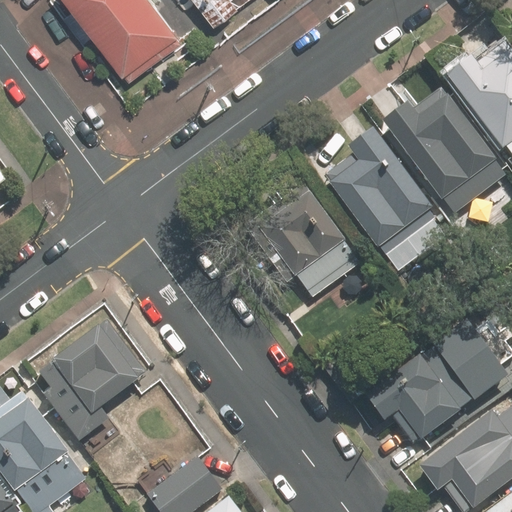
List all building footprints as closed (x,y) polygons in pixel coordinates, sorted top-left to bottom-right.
[(190,33),(165,0),(78,0),(83,6),(70,15),(88,40),(101,30),(133,74),(190,33)] [(201,0),(218,23),(244,4),(241,0),(201,0)] [(479,51),(455,70),(508,147),(511,143),(511,37),(485,59),(479,51)] [(416,96),(390,116),(460,210),(511,173),(500,159),(502,156),(455,91),(453,92),(447,85),(422,104),(416,96)] [(362,151),(329,173),(389,253),(440,216),(434,207),(440,203),(381,124),(356,142),(362,151)] [(0,189),(13,180),(0,162),(0,189)] [(364,259),(307,179),(269,206),(276,215),(260,227),(310,298),(364,259)] [(511,376),(511,369),(508,365),(511,361),(511,341),(494,317),(479,328),(471,317),(372,388),(392,416),(406,406),(427,436),(511,376)] [(55,385),(49,389),(84,440),(115,419),(106,406),(148,377),(110,321),(43,367),(55,385)] [(0,458),(22,490),(21,490),(36,511),(59,511),(55,505),(92,479),(79,460),(74,453),(28,389),(14,399),(0,380),(0,379),(0,458)] [(511,403),(510,401),(427,463),(445,486),(457,477),(478,506),(511,480),(511,403)] [(197,511),(227,490),(201,454),(174,474),(165,462),(140,480),(163,511),(197,511)] [(0,511),(28,511),(0,472),(0,511)] [(251,511),(236,493),(211,511),(251,511)] [(511,511),(511,493),(485,511),(511,511)]
